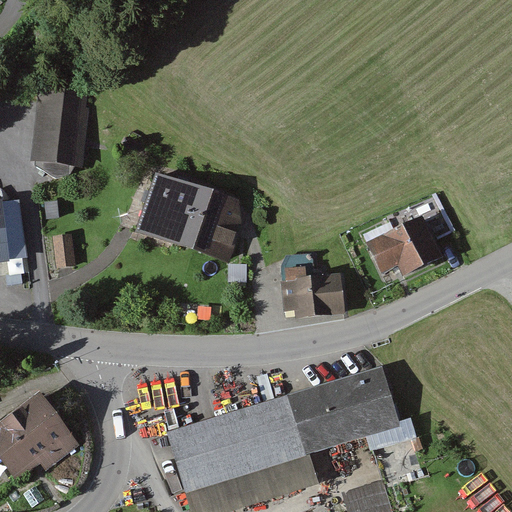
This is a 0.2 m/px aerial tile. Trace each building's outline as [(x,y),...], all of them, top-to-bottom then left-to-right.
[(94,99),(44,92),(34,165),(83,172),(94,99)] [(248,204),(161,176),(142,234),(228,262),(248,204)] [(0,264),(30,260),(22,204),(0,206),(0,264)] [(445,259),(427,222),(375,247),(389,277),(404,269),(408,277),(445,259)] [(79,267),(74,238),(54,241),(58,270),(79,267)] [(349,314),(345,277),(286,282),(290,319),(349,314)] [(403,427),(386,371),(172,436),(195,511),(238,511),(318,488),(308,456),(403,427)] [(82,450),(44,398),(0,429),(0,461),(16,483),(36,468),(40,465),(47,475),(82,450)] [(392,511),(384,485),(346,497),(350,511),(392,511)]
